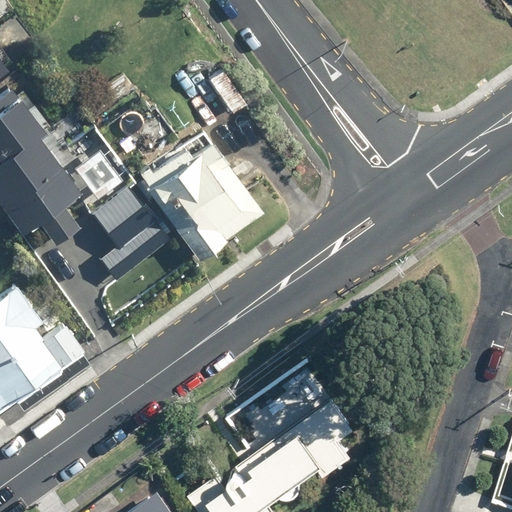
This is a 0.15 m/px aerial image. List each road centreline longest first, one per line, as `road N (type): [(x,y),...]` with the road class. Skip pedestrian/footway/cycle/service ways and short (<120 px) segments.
road 1 (residential): [(428,511),(499,297),(496,259),(450,164)]
road 2 (tertiary): [(272,290),(0,487)]
road 3 (tertiary): [(312,73),(365,112),(424,182)]
road 4 (tertiary): [(395,214),(337,261),(272,290)]
road 5 (tertiary): [(382,199),(336,135),(312,73)]
road 6 (tertiary): [(272,290),(322,235),(382,199)]
